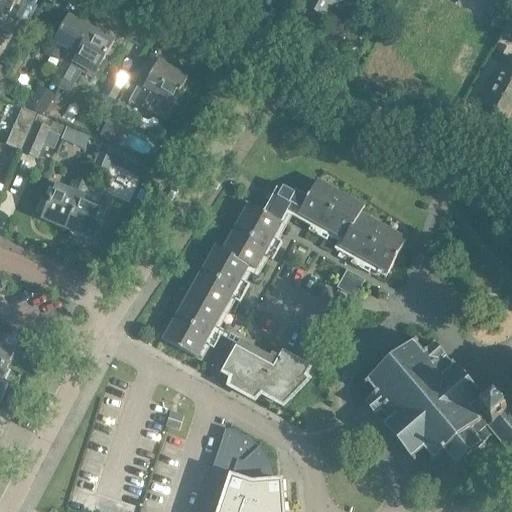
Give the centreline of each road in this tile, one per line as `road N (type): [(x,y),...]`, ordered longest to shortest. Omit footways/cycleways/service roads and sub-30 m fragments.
road 1 (residential): [(118,312),(277,64)]
road 2 (residential): [(309,509),(307,471),(282,441),(102,344)]
road 3 (residential): [(458,162),(277,64)]
road 4 (residential): [(11,511),(102,344)]
road 5 (residential): [(404,296),(458,162)]
road 6 (residential): [(404,296),(475,362),(511,337)]
road 7 (residential): [(284,296),(340,327),(404,296)]
road 8 (residential): [(277,64),(162,0)]
road 9 (residential): [(118,312),(0,261)]
